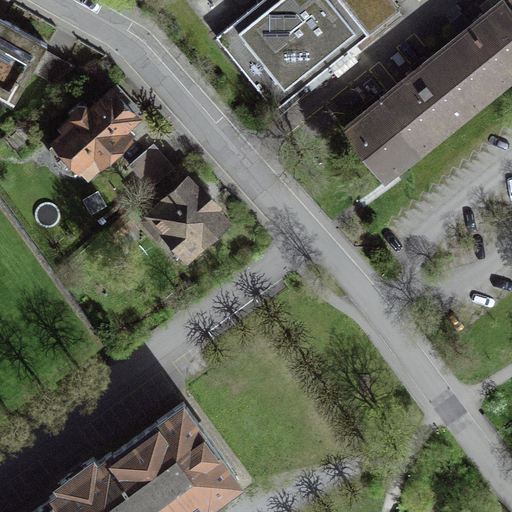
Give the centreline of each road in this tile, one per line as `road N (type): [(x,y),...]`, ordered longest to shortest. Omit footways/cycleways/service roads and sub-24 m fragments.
road 1 (residential): [(0,456),(308,231)]
road 2 (residential): [(47,0),(142,60),(308,231)]
road 3 (residential): [(308,231),(511,490)]
